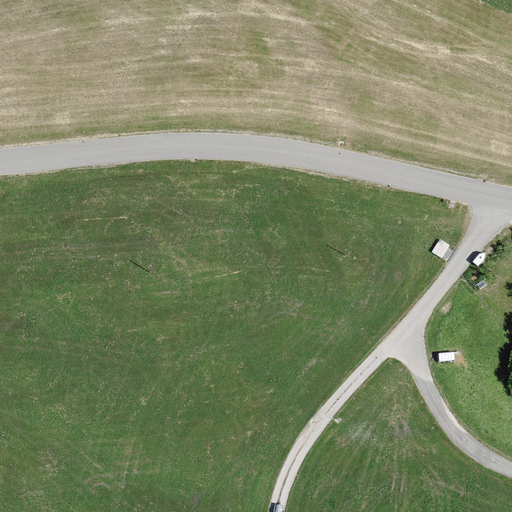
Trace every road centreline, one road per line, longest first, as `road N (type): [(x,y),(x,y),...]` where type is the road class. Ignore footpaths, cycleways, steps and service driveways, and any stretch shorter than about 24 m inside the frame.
road 1 (unclassified): [(504,198),(256,147),(156,145),(0,162)]
road 2 (residential): [(504,198),(409,339),(427,388),(458,436),(511,469)]
road 3 (track): [(276,511),(286,476),(315,428),(356,378),(409,339)]
